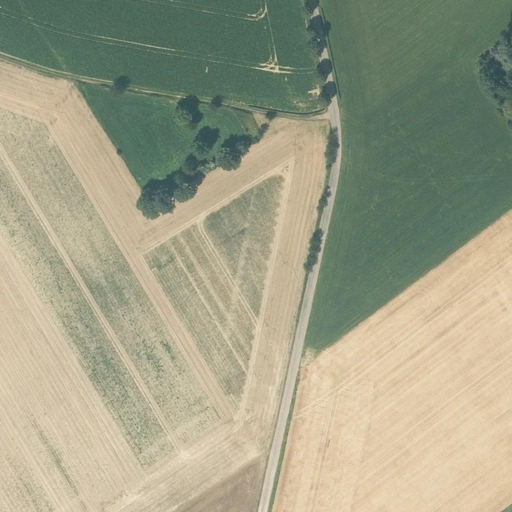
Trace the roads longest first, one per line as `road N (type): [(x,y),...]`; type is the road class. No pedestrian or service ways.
road 1 (unclassified): [(262,511),(336,160),(311,0)]
road 2 (track): [(0,55),(65,76),(270,114),(333,113)]
